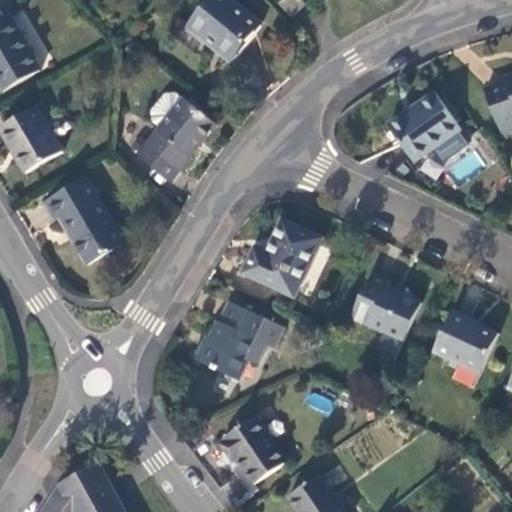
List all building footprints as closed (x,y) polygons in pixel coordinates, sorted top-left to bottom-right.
[(260,28),(226,0),(211,0),(189,27),(233,62),(260,28)] [(42,69),(10,16),(0,21),(0,86),(3,92),(42,69)] [(511,70),(499,76),(500,80),(482,89),(504,134),(511,129),(511,70)] [(405,112),(389,125),(415,164),(462,129),(436,93),(407,114),(405,112)] [(137,157),(152,169),(160,158),(178,171),(214,125),(181,99),(180,101),(172,95),(160,95),(147,113),(150,126),(157,131),(137,157)] [(62,152),(35,109),(0,129),(28,174),(62,152)] [(160,158),(152,169),(169,182),(178,171),(160,158)] [(126,245),(88,179),(45,205),(55,223),(61,219),(89,267),(126,245)] [(296,297),(323,239),(285,222),(269,256),(255,251),(245,274),(296,297)] [(406,342),(422,304),(389,288),(391,282),(373,274),(353,317),(406,342)] [(219,324),(210,341),(207,347),(204,345),(198,356),(192,353),(190,358),(237,382),(257,342),(265,346),(275,325),(232,304),(222,325),(219,324)] [(500,335),(453,313),(436,352),(483,375),(500,335)] [(328,413),(334,401),(310,391),(305,402),(328,413)] [(289,457),(259,416),(227,439),(229,442),(225,446),(238,463),(241,459),(260,482),(289,457)] [(122,511),(96,462),(59,482),(40,511),(122,511)] [(346,511),(322,476),(289,499),(297,511),(346,511)]
